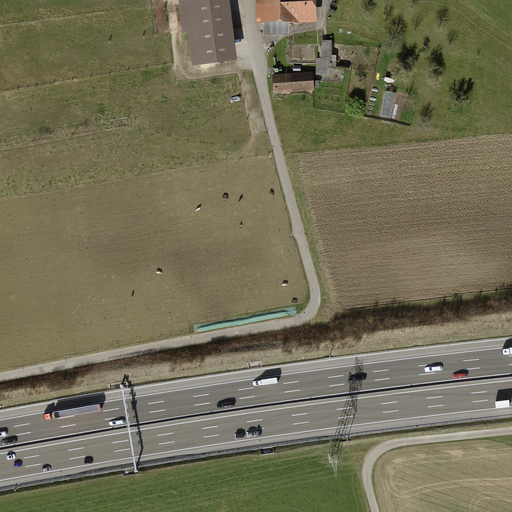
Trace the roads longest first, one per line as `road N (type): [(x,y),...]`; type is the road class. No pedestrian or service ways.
road 1 (unclassified): [(0,377),(283,324),(314,306),(247,0)]
road 2 (motorway): [(0,467),(511,393)]
road 3 (motorway): [(511,360),(0,433)]
road 4 (unclassified): [(511,430),(378,450),(367,469),(375,511)]
